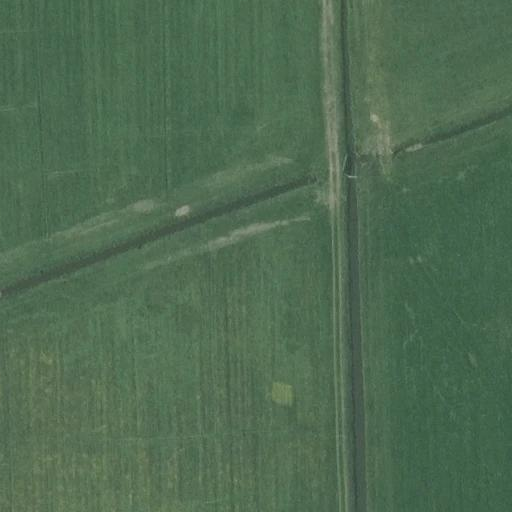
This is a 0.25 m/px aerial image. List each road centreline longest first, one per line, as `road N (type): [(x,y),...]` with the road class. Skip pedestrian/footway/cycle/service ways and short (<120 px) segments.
road 1 (track): [(322,0),(330,213),(294,511)]
road 2 (track): [(382,511),(366,0)]
